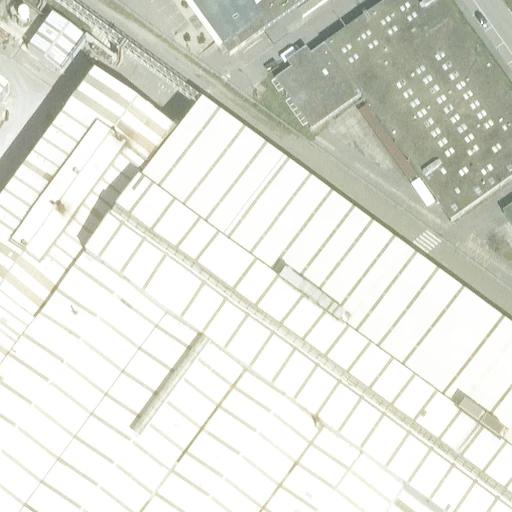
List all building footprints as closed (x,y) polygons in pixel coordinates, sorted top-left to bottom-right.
[(308,0),(187,0),(228,57),(308,0)] [(511,177),(511,100),(440,0),(388,0),(310,56),(305,49),(286,62),(290,69),(275,80),(311,131),(360,96),(450,222),(511,177)] [(51,20),(27,53),(59,76),(83,44),(51,20)] [(511,511),(511,334),(201,106),(177,138),(97,79),(0,211),(0,511),(511,511)] [(0,109),(10,97),(0,89),(0,109)] [(348,108),(341,113),(360,138),(367,133),(348,108)] [(511,205),(501,213),(511,228),(511,205)]
